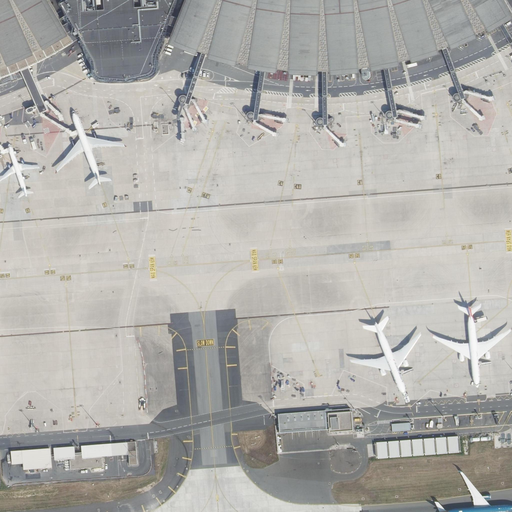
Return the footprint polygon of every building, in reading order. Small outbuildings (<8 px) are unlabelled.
[(0,0),(0,79),(9,77),(20,71),(28,87),(36,106),(32,107),(31,107),(27,109),(26,110),(26,111),(27,111),(27,112),(28,112),(28,113),(29,113),(33,111),(37,109),(39,112),(40,111),(47,108),(45,103),(36,85),(29,67),(36,64),(73,41),(69,35),(49,0),(0,0)] [(82,35),(96,59),(99,72),(100,75),(104,76),(118,78),(129,78),(152,72),(155,69),(156,66),(156,54),(166,30),(171,31),(178,15),(172,13),(177,0),(67,0),(63,2),(78,29),(69,35),(73,41),(82,35)] [(194,88),(203,57),(206,58),(204,62),(233,70),(234,65),(244,67),(243,72),(257,74),(255,91),(251,121),(253,121),(256,122),(257,116),(261,91),(263,75),(273,76),(274,71),(285,73),(285,77),(315,79),(315,74),(318,74),(319,93),(321,128),(324,128),(326,128),(326,121),(324,93),(322,73),(326,73),(326,78),(356,77),(356,71),(367,70),(368,75),(384,71),(387,88),(391,120),(393,120),(397,119),(396,113),(391,87),(388,70),(397,68),(396,64),(407,61),(408,66),(437,57),(435,53),(440,51),(447,69),(459,102),(461,101),(464,100),(462,94),(452,68),(445,49),(446,49),(447,53),(475,41),(473,37),(483,32),(485,36),(501,27),(509,41),(511,46),(511,35),(505,25),(511,21),(499,0),(183,0),(178,15),(171,31),(165,47),(193,58),(195,55),(199,56),(189,87),(183,105),(185,106),(188,107),(190,100),(194,88)] [(129,78),(118,78),(120,96),(130,95),(129,78)] [(280,434),(330,430),(330,433),(354,431),(353,412),(351,412),(351,409),(322,411),(296,413),(279,414),(280,434)] [(460,452),(459,438),(369,446),(369,459),(460,452)] [(144,453),(153,452),(156,452),(155,441),(143,442),(144,453)] [(135,442),(127,442),(129,465),(137,464),(135,442)] [(82,458),(102,457),(112,456),(111,444),(81,446),(82,452),(82,458)] [(103,467),(102,457),(82,458),(82,452),(74,453),(74,446),(54,448),(55,460),(69,459),(70,470),(103,467)] [(23,469),(50,467),(48,448),(22,450),(23,469)] [(43,471),(30,472),(31,481),(44,480),(43,471)]
